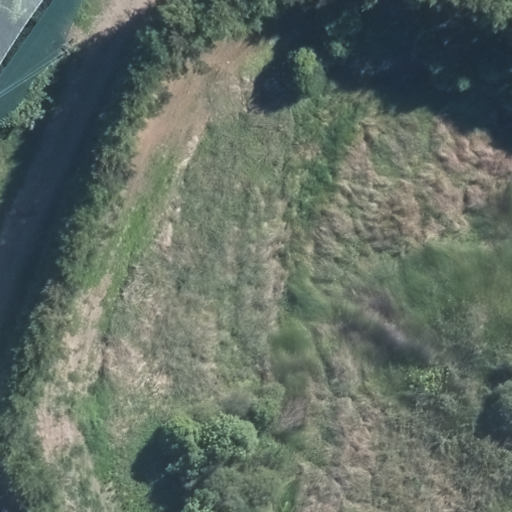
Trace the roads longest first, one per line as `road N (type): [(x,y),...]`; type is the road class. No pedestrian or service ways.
road 1 (track): [(187,0),(0,372)]
road 2 (track): [(0,382),(42,511)]
